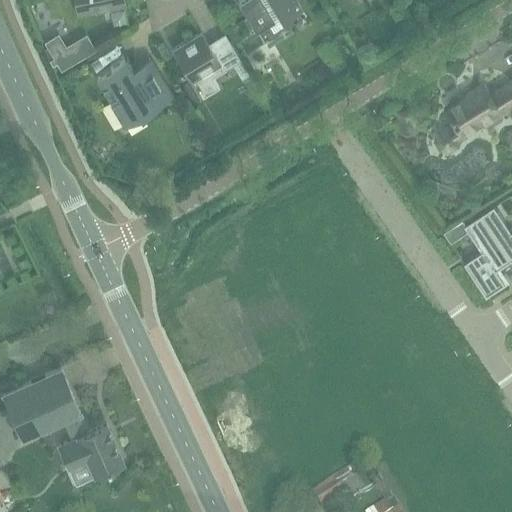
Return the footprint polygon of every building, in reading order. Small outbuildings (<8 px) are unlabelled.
[(75,0),(78,13),(124,4),(123,0),(75,0)] [(301,7),(296,0),(237,0),(255,29),(267,22),(273,32),(286,24),(282,19),(301,7)] [(241,59),(227,36),(210,46),(201,32),(174,49),(203,96),(219,87),(213,76),(241,59)] [(136,75),(124,55),(110,64),(112,67),(96,76),(106,93),(125,124),(173,95),(154,64),(136,75)] [(448,106),(460,126),(455,129),(447,127),(440,132),(438,140),(442,147),(450,149),(457,145),(460,137),(480,125),(481,118),(494,110),(501,112),(511,105),(511,81),(504,86),(502,93),(496,91),(491,94),(485,84),(448,106)] [(282,241),(269,251),(285,273),(326,244),(317,231),(340,215),(338,211),(341,209),(329,193),(287,223),(296,236),(285,245),(282,241)] [(495,206),(480,215),(511,261),(511,260),(511,231),(495,206)] [(480,215),(466,225),(483,250),(465,262),(487,295),(490,294),(505,284),(496,271),(501,268),(511,261),(480,215)] [(326,244),(285,273),(300,296),(314,286),(311,283),(323,274),(332,288),(375,258),(363,241),(360,244),(358,240),(335,257),(326,244)] [(388,277),(349,304),(361,322),(400,295),(388,277)] [(400,295),(361,322),(373,340),(413,312),(400,295)] [(413,312),(373,340),(386,357),(425,330),(413,312)] [(425,330),(386,357),(398,374),(391,379),(399,390),(422,374),(415,364),(438,348),(425,330)] [(61,367),(2,393),(22,437),(63,419),(72,439),(59,444),(69,467),(87,459),(94,475),(123,463),(106,423),(89,431),(80,411),(61,367)] [(432,374),(409,390),(428,418),(468,391),(455,373),(439,384),(432,374)] [(468,391),(428,418),(441,436),(480,409),(468,391)] [(480,409),(441,436),(453,454),(492,426),(480,409)] [(492,426),(453,454),(465,472),(505,444),(492,426)] [(511,454),(505,444),(465,472),(478,490),(511,465),(511,454)] [(333,511),(349,503),(348,501),(338,485),(349,478),(345,470),(312,490),(316,497),(315,497),(322,509),(323,509),(325,511),(333,511)] [(401,511),(399,508),(394,499),(387,504),(391,511),(401,511)] [(511,511),(511,502),(498,511),(511,511)]
